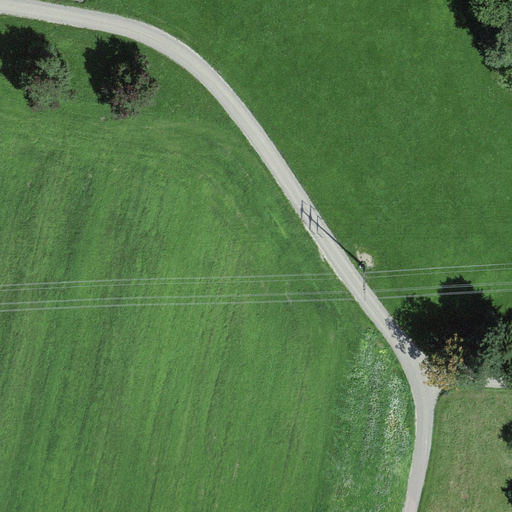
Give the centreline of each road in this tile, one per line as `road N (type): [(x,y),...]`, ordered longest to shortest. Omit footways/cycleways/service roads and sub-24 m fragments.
road 1 (track): [(511,376),(429,377),(351,283),(240,106),(190,60),(119,31),(0,7)]
road 2 (track): [(409,511),(429,377)]
